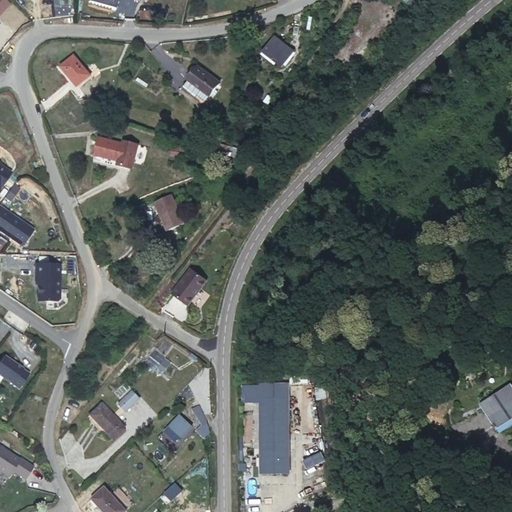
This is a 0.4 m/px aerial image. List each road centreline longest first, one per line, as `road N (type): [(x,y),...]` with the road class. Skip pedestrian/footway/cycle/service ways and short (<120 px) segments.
road 1 (tertiary): [(222,351),(233,288),(256,230),(336,142),(490,0)]
road 2 (unknown): [(342,0),(256,149),(136,308)]
road 3 (residential): [(305,0),(226,28),(181,34),(40,32),(19,54),(19,76)]
road 4 (residential): [(19,76),(91,287)]
road 5 (residential): [(76,346),(47,437),(72,508)]
road 6 (tertiary): [(225,511),(222,351)]
road 7 (residential): [(91,287),(207,351),(222,351)]
